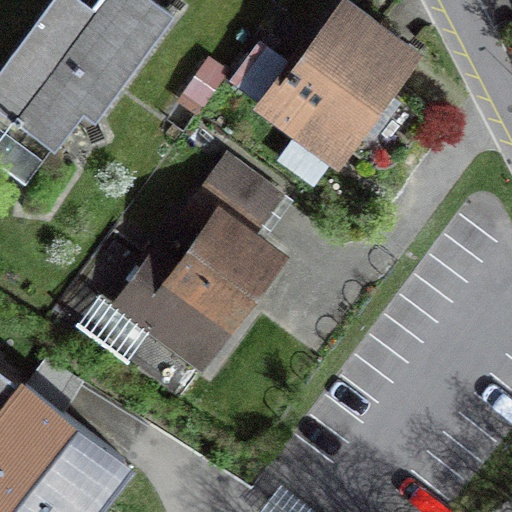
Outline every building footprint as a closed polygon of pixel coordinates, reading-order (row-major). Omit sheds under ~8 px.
[(170,12),(154,0),(96,0),(84,16),(61,0),(53,0),(0,73),(0,105),(55,145),(84,106),(95,114),(170,12)] [(405,52),(346,8),(300,70),(290,62),(263,98),(332,149),(405,52)] [(275,191),(225,155),(185,210),(206,226),(176,266),(155,251),(120,299),(202,358),(278,254),(246,231),(275,191)] [(25,383),(0,415),(0,511),(80,511),(122,458),(25,383)] [(297,511),(343,511),(307,488),(293,509),(297,511)]
